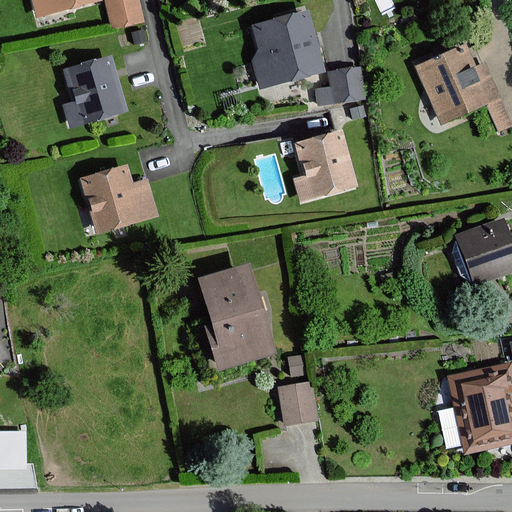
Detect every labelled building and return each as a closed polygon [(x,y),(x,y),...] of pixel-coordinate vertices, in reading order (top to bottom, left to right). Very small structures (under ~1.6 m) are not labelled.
[(100,1),(99,0),(32,0),(40,25),(73,16),(71,8),(100,1)] [(137,0),(109,0),(106,1),(113,28),(143,21),(137,0)] [(306,13),(253,27),(260,56),(252,58),(260,87),(322,71),(306,13)] [(475,65),(466,45),(414,67),(441,127),(484,108),(495,134),(511,126),(511,123),(485,61),(475,65)] [(129,116),(112,60),(65,73),(74,104),(63,107),(70,133),(129,116)] [(364,99),(360,68),(329,72),(332,88),(316,90),(318,105),(364,99)] [(339,131),(293,144),(302,177),(293,179),(299,203),(355,187),(339,131)] [(160,220),(149,183),(132,187),(127,168),(81,181),(96,237),(160,220)] [(511,247),(501,219),(455,236),(474,287),(511,273),(511,247)] [(246,265),(197,280),(210,324),(204,326),(217,370),(272,354),(246,265)] [(302,356),(288,359),(291,376),(305,374),(302,356)] [(511,367),(511,364),(448,377),(464,453),(511,442),(511,367)] [(312,386),(281,390),(286,425),(317,421),(312,386)]
